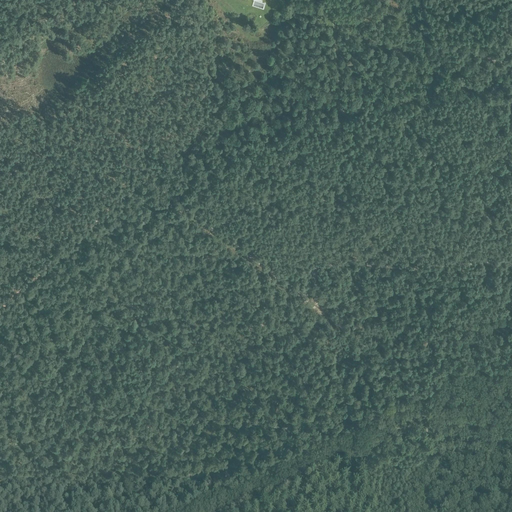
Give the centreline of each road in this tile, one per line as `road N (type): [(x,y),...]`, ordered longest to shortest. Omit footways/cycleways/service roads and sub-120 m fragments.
road 1 (track): [(0,310),(145,179),(308,303),(310,275),(322,267),(511,266)]
road 2 (track): [(308,303),(421,394),(428,511)]
road 3 (track): [(145,179),(175,154),(340,115)]
road 4 (track): [(340,115),(468,88),(511,89)]
